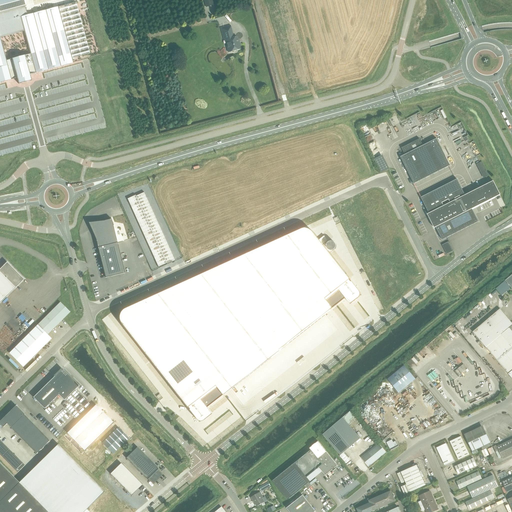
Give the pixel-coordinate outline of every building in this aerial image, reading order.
[(0,0),(0,82),(1,82),(11,80),(14,79),(17,78),(18,81),(21,80),(22,80),(22,81),(23,81),(23,82),(24,82),(25,82),(26,82),(27,81),(27,80),(27,79),(29,78),(31,78),(30,75),(34,74),(36,73),(36,74),(36,73),(47,70),(59,67),(72,63),(74,63),(73,62),(72,58),(65,31),(61,17),(58,7),(43,11),(27,15),(27,12),(25,7),(26,6),(24,0),(0,0)] [(237,50),(241,49),(240,43),(239,43),(237,37),(234,38),(230,25),(221,28),(224,41),(226,40),(227,43),(226,44),(227,47),(228,48),(231,47),(232,51),(233,51),(233,52),(234,53),(237,52),(237,51),(237,50)] [(432,141),(423,145),(405,155),(402,156),(400,157),(407,170),(414,184),(433,175),(450,166),(445,155),(437,139),(432,141)] [(310,145),(276,154),(298,199),(330,184),(310,145)] [(376,159),(382,172),(391,169),(384,155),(376,159)] [(264,156),(248,164),(274,215),(290,207),(264,156)] [(484,161),(479,163),(484,178),(490,175),(484,161)] [(230,165),(204,174),(218,205),(244,194),(230,165)] [(167,189),(161,191),(165,200),(163,201),(184,246),(217,231),(196,186),(194,187),(190,178),(167,189)] [(501,195),(494,181),(483,186),(478,189),(473,191),(465,195),(460,185),(457,179),(443,186),(421,197),(427,209),(429,214),(428,214),(431,221),(434,228),(436,227),(442,240),(469,226),(479,222),(472,209),(471,207),(475,205),(476,207),(501,195)] [(246,199),(220,211),(232,237),(258,225),(246,199)] [(94,230),(92,231),(93,234),(95,233),(106,278),(125,273),(111,219),(92,224),(94,230)] [(119,316),(119,317),(119,318),(119,319),(120,320),(120,321),(120,322),(121,323),(121,324),(124,328),(133,339),(148,357),(163,378),(187,408),(188,407),(190,409),(190,410),(191,411),(192,412),(193,413),(193,414),(194,415),(195,416),(196,417),(197,418),(197,419),(198,420),(199,420),(200,421),(201,421),(202,420),(203,420),(204,419),(205,418),(206,417),(207,417),(208,416),(210,414),(209,413),(208,412),(207,411),(206,410),(206,409),(207,408),(208,407),(216,400),(223,395),(226,393),(230,389),(244,378),(261,365),(276,353),(291,342),(313,324),(330,311),(341,302),(346,299),(346,298),(347,298),(348,299),(349,300),(350,301),(350,302),(351,303),(352,302),(353,301),(354,301),(355,300),(356,299),(357,298),(358,298),(359,297),(360,296),(360,295),(360,294),(360,293),(359,292),(358,291),(358,290),(357,289),(356,288),(355,287),(355,286),(354,285),(353,284),(352,283),(351,282),(351,281),(350,281),(350,280),(351,279),(346,274),(343,270),(337,262),(329,253),(328,251),(323,245),(328,241),(327,239),(324,236),(322,238),(319,240),(317,236),(314,233),(313,232),(312,231),(311,230),(310,230),(309,229),(308,229),(307,229),(306,228),(305,228),(304,228),(303,229),(302,229),(301,229),(300,229),(281,238),(253,251),(222,265),(185,281),(141,301),(125,309),(124,310),(123,310),(122,311),(121,312),(120,313),(120,314),(120,315),(119,316)] [(327,245),(327,246),(327,247),(327,248),(328,249),(329,250),(330,250),(331,251),(332,251),(333,251),(333,250),(334,250),(335,249),(336,248),(336,247),(336,246),(336,245),(336,244),(335,243),(334,242),(333,242),(332,241),(331,241),(330,242),(329,242),(328,243),(327,244),(327,245)] [(450,241),(444,244),(448,253),(454,250),(450,241)] [(0,303),(24,279),(7,262),(0,269),(0,303)] [(506,281),(496,289),(502,296),(511,288),(509,285),(509,284),(511,288),(511,275),(506,281),(508,283),(508,284),(506,281)] [(70,312),(60,302),(38,325),(48,335),(70,312)] [(502,334),(511,325),(511,322),(500,309),(473,332),(494,357),(500,364),(511,354),(511,345),(511,346),(502,334)] [(37,325),(9,353),(23,367),(52,339),(48,335),(38,325),(37,325)] [(511,325),(502,334),(511,346),(511,345),(511,354),(500,364),(511,377),(511,325)] [(16,361),(15,361),(12,358),(9,361),(17,370),(21,366),(16,361)] [(464,364),(455,371),(459,376),(468,369),(464,364)] [(399,393),(416,379),(404,365),(387,380),(399,393)] [(429,375),(434,380),(440,375),(435,370),(429,375)] [(78,387),(62,371),(55,377),(33,397),(45,409),(59,395),(64,400),(71,394),(78,387),(79,386),(78,387)] [(96,405),(67,433),(85,451),(114,423),(96,405)] [(16,406),(0,421),(0,424),(3,427),(7,424),(36,454),(50,441),(44,435),(39,430),(24,415),(25,414),(16,406)] [(350,459),(345,452),(361,439),(349,425),(352,423),(350,421),(355,417),(350,411),(323,434),(346,462),(350,459)] [(366,435),(370,431),(360,420),(356,423),(366,435)] [(118,427),(102,443),(107,447),(113,454),(120,447),(129,438),(127,436),(125,434),(122,431),(120,429),(118,427)] [(485,431),(467,440),(472,452),(482,447),(491,443),(485,431)] [(0,454),(18,472),(25,465),(0,439),(0,438),(1,438),(0,436),(0,454)] [(450,441),(458,460),(469,455),(461,436),(450,441)] [(511,439),(497,447),(496,445),(494,446),(496,452),(499,450),(503,459),(511,454),(511,439)] [(399,446),(396,441),(393,442),(392,440),(387,442),(391,451),(399,446)] [(307,477),(319,467),(325,475),(332,470),(333,471),(336,469),(335,469),(335,468),(337,465),(338,465),(333,459),(328,454),(318,442),(316,444),(315,444),(314,445),(312,446),(313,446),(310,448),(311,450),(295,463),(273,481),(288,500),(311,481),(307,477)] [(454,461),(446,443),(437,448),(444,465),(454,461)] [(0,462),(0,511),(84,511),(105,492),(58,444),(19,483),(0,462)] [(386,453),(379,444),(361,458),(369,467),(386,453)] [(144,454),(137,447),(126,458),(146,479),(147,478),(148,478),(149,478),(148,479),(148,480),(149,479),(153,483),(156,480),(159,477),(159,478),(162,475),(158,470),(159,469),(158,469),(157,470),(157,469),(157,468),(158,468),(154,464),(152,466),(143,456),(144,454)] [(473,471),(472,468),(477,466),(473,458),(455,467),(458,474),(467,470),(468,473),(473,471)] [(142,485),(121,463),(110,474),(131,495),(142,485)] [(401,472),(397,474),(402,483),(405,481),(407,485),(401,487),(405,495),(410,492),(426,485),(431,483),(422,463),(417,465),(401,472)] [(479,472),(457,481),(460,489),(482,479),(479,472)] [(497,486),(492,475),(489,477),(485,479),(468,486),(467,487),(473,498),(497,486)] [(511,490),(511,476),(502,481),(507,492),(511,490)] [(269,482),(259,487),(261,492),(271,486),(269,482)] [(487,492),(466,502),(469,510),(491,500),(494,498),(491,490),(487,492)] [(368,504),(357,509),(358,511),(370,511),(372,511),(383,507),(395,501),(394,497),(395,496),(394,495),(393,495),(391,491),(378,497),(367,502),(368,504)] [(419,496),(421,500),(419,502),(422,511),(425,509),(426,511),(432,511),(438,509),(430,491),(419,496)] [(259,493),(251,497),(253,501),(254,500),(257,506),(260,505),(261,505),(261,504),(264,502),(262,499),(262,498),(262,497),(263,496),(262,495),(261,495),(260,495),(259,493)] [(314,511),(316,511),(303,495),(287,508),(289,511),(314,511)]
